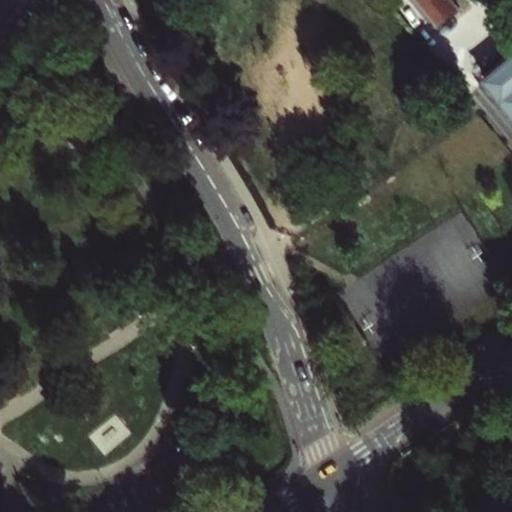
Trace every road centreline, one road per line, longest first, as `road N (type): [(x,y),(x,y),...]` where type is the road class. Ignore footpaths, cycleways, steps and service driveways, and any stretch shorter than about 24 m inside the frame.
road 1 (residential): [(96,0),(270,308),(327,474)]
road 2 (tertiary): [(511,354),(327,474)]
